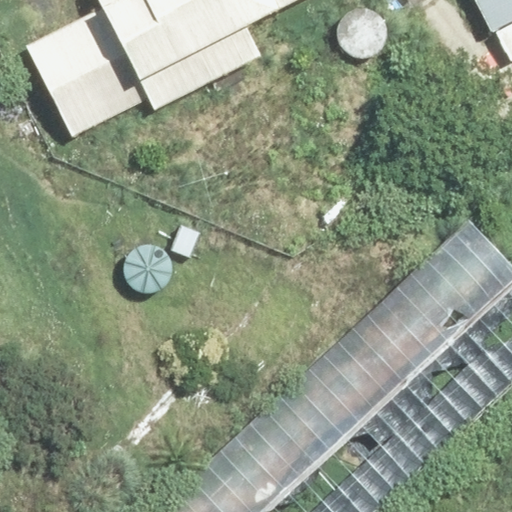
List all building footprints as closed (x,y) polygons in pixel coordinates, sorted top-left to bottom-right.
[(163,114),(269,63),(254,31),(317,0),(102,0),(110,15),(36,51),(78,138),(156,101),(163,114)] [(444,0),(435,0),(420,15),(464,63),(485,44),(444,0)] [(511,0),(485,0),(511,53),(511,0)] [(375,1),(334,29),(366,76),(407,48),(375,1)] [(388,511),(511,395),(511,264),(468,218),(156,511),(388,511)] [(177,245),(129,249),(132,293),(181,289),(177,245)]
